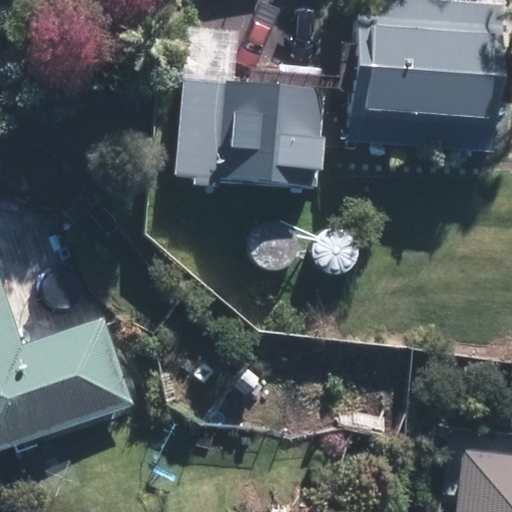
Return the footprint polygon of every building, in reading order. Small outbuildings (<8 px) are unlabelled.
[(506,150),(511,0),(355,0),(350,144),(506,150)] [(0,77),(16,73),(0,11),(0,77)] [(299,173),(326,174),(328,66),(175,63),(173,179),(193,179),(193,187),(299,189),(299,173)] [(0,197),(0,447),(136,403),(106,311),(52,329),(9,195),(0,197)] [(256,258),(261,263),(267,266),(274,267),(281,266),(287,262),(291,257),(294,250),(294,243),(292,236),(288,231),(282,227),(275,225),(269,226),(262,228),(257,233),(254,238),(252,245),(253,251),(256,258)] [(317,261),(321,266),(328,269),(335,270),(341,269),(347,265),(352,260),(354,253),(355,246),(353,240),(348,234),(343,230),(336,228),(329,229),(323,231),(318,236),(314,241),(313,248),(314,255),(317,261)] [(511,511),(511,454),(459,450),(454,511),(511,511)]
